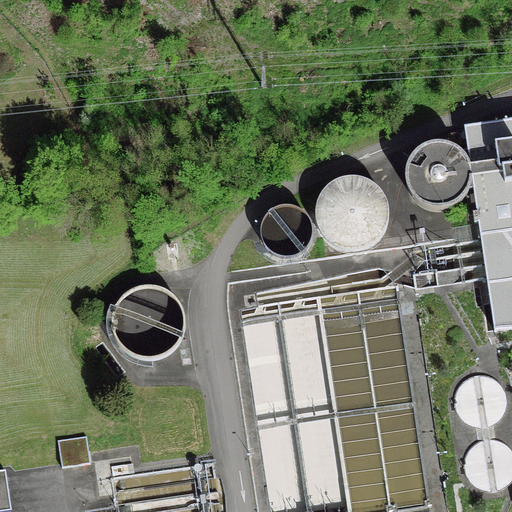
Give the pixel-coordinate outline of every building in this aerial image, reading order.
[(497,333),(511,330),(511,122),(468,129),(472,165),(497,333)] [(434,215),(447,216),(458,211),(468,202),(473,190),(473,177),(469,165),(460,156),(448,151),(435,151),(423,155),(414,164),(408,176),(408,189),(413,201),(422,210),(434,215)] [(316,215),(318,229),(324,241),(335,250),(349,254),(363,253),(375,246),(384,235),(388,222),(387,208),(380,195),(369,186),(356,182),(342,184),(329,190),(320,201),(316,215)] [(294,261),(303,256),(309,248),(312,239),(311,229),(307,220),(299,213),(289,211),(279,211),(270,216),(264,224),(261,233),(262,243),(266,252),(274,259),(284,262),(294,261)] [(179,350),(187,338),(189,324),(186,310),(178,298),(166,291),(152,288),(138,291),(126,299),(118,311),(116,325),(119,339),(127,351),(139,359),(153,362),(167,358),(179,350)] [(503,416),(506,406),(505,396),(501,387),(493,380),(483,377),(473,378),(463,383),(457,390),(454,400),(454,411),(459,420),(467,426),(477,429),(487,429),(496,424),(503,416)] [(88,465),(84,438),(55,442),(59,469),(88,465)] [(511,482),(511,451),(504,444),(494,441),(484,442),(474,447),(468,454),(465,464),(465,474),(470,484),(478,490),(488,493),(498,493),(507,488),(511,482)] [(0,511),(13,511),(7,472),(0,472),(0,511)]
